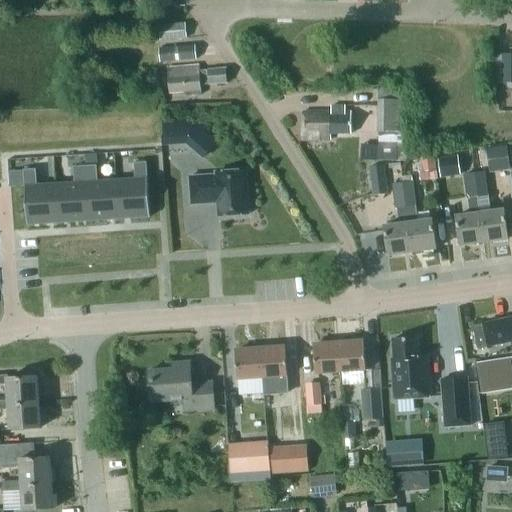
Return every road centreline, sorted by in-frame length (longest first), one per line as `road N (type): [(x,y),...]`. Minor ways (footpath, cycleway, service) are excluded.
road 1 (residential): [(361,304),(356,264),(203,20)]
road 2 (residential): [(361,304),(80,325)]
road 3 (residential): [(437,12),(234,7),(203,20)]
road 4 (residential): [(101,511),(80,325)]
road 5 (residential): [(511,283),(361,304)]
road 6 (residential): [(11,331),(1,190)]
